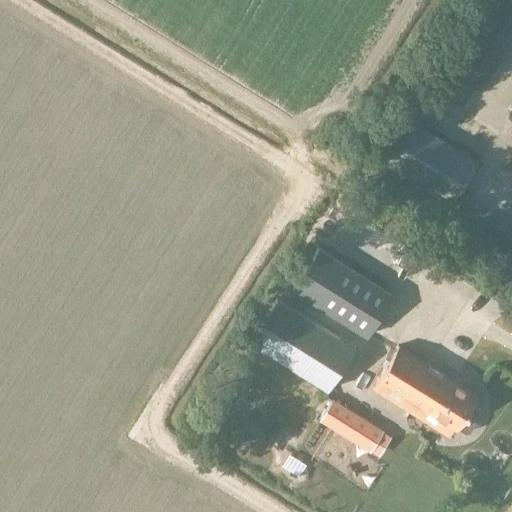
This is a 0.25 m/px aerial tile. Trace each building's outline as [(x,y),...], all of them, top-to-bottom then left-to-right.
[(511,0),(475,0),(444,50),(485,76),(511,33),(511,0)] [(448,203),(475,159),(402,114),(375,157),(448,203)] [(323,202),(313,216),(337,232),(347,218),(323,202)] [(316,242),(289,284),(368,333),(391,288),(316,242)] [(326,389),(353,346),(275,297),(248,340),(326,389)] [(465,414),(476,395),(441,373),(441,372),(427,363),(427,364),(396,345),(375,379),(455,429),(456,427),(464,432),(468,431),(473,423),(472,419),(465,414)] [(310,413),(369,451),(382,430),(323,393),(310,413)]
